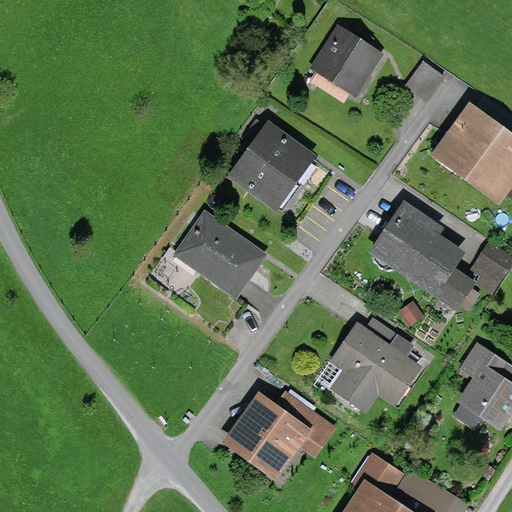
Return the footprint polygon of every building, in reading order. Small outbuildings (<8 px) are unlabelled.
[(342,28),(314,71),(315,72),(319,65),(355,88),(351,95),(352,96),(380,52),(378,51),(376,54),(341,32),(343,28),(342,28)] [(422,62),(406,84),(427,99),(443,77),(422,62)] [(503,134),(471,111),(441,153),(499,194),(511,176),(511,149),(498,140),(503,134)] [(237,183),(239,181),(275,207),(310,158),(258,121),(244,140),(254,147),(232,176),(235,178),(233,181),(237,183)] [(378,247),(380,248),(381,246),(400,259),(397,265),(456,305),(474,278),(453,264),(459,255),(432,236),(436,230),(405,208),(378,247)] [(205,214),(181,249),(202,264),(198,270),(236,296),(261,260),(225,235),(228,230),(205,214)] [(511,258),(489,243),(471,270),(482,277),(477,283),(492,293),(511,262),(511,258)] [(344,349),(359,359),(339,387),(365,404),(377,387),(394,398),(414,369),(403,361),(409,351),(394,341),(396,337),(372,321),(363,334),(357,330),(344,349)] [(483,414),(500,425),(511,406),(511,386),(497,377),(505,364),(477,345),(462,368),(478,378),(457,411),(458,417),(470,425),(476,424),(483,414)] [(275,414),(260,403),(234,439),(275,468),(295,440),(313,453),(331,428),(287,397),(275,414)] [(354,511),(395,511),(381,503),(399,476),(373,459),(355,487),(366,494),(354,511)] [(461,511),(465,505),(415,474),(408,485),(451,511),(461,511)]
